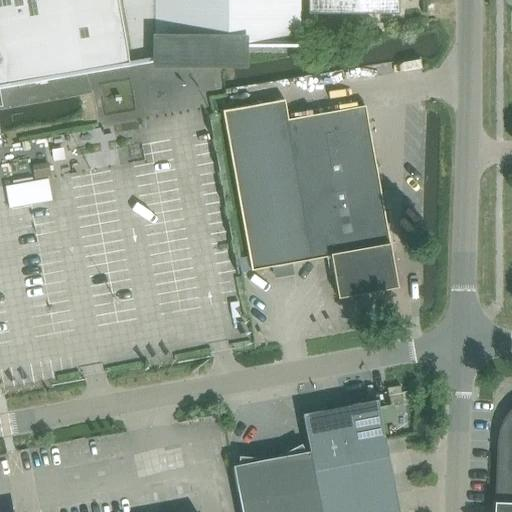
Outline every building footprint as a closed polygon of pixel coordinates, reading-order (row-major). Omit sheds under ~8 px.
[(155,60),(155,45),(154,0),(0,0),(0,88),(2,88),(155,60)] [(154,0),(155,45),(298,46),(298,0),(154,0)] [(307,0),(308,16),(363,17),(363,14),(397,15),(397,0),(307,0)] [(295,200),(381,184),(368,106),(289,121),(286,100),(278,102),(295,200)] [(381,184),(295,200),(278,102),(226,112),(254,271),(306,262),(332,257),(340,302),(400,291),(381,184)] [(389,403),(402,401),(401,393),(400,387),(387,389),(389,403)] [(411,391),(401,393),(402,401),(412,399),(411,391)] [(398,511),(377,401),(303,415),(310,453),(321,511),(398,511)] [(493,511),(511,511),(511,418),(510,421),(506,432),(504,441),(501,503),(494,503),(493,511)] [(321,511),(310,453),(306,453),(301,446),(279,457),(280,460),(264,463),(264,460),(239,458),(239,466),(233,467),(241,511),(321,511)]
